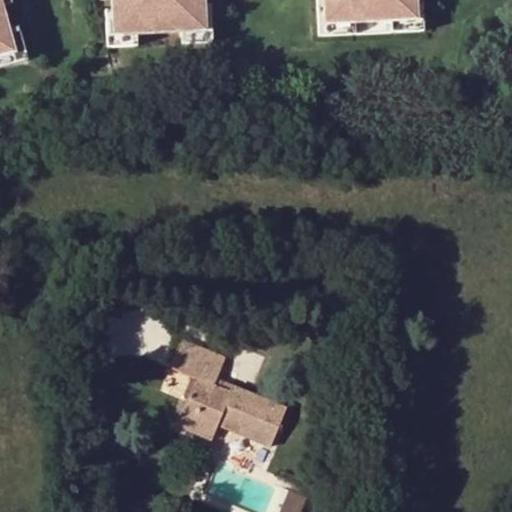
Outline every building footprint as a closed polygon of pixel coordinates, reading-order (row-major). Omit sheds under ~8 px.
[(111,0),(112,11),(104,12),(106,36),(135,34),(180,32),(212,30),(210,6),(202,7),(201,0),(111,0)] [(318,25),(344,24),(423,19),(421,0),(317,0),(316,0),(318,25)] [(0,55),(12,52),(6,30),(0,8),(0,55)] [(344,24),(318,25),(318,37),(346,36),(423,32),(423,19),(344,24)] [(6,30),(12,52),(0,55),(0,68),(27,61),(18,27),(6,30)] [(212,30),(180,32),(181,44),(212,42),(212,30)] [(106,36),(107,48),(136,46),(135,34),(106,36)] [(212,387),(215,380),(224,359),(181,341),(169,368),(196,380),(176,426),(211,441),(217,425),(270,446),(285,410),(230,387),(227,393),(212,387)] [(230,387),(215,380),(212,387),(227,393),(230,387)]
